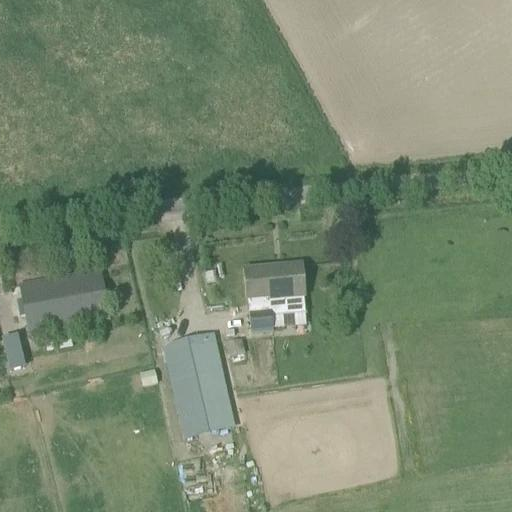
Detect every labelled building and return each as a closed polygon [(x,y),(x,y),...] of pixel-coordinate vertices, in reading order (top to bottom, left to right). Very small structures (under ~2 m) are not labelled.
[(270,320),(305,317),(300,267),(244,273),(248,313),(252,337),(272,334),(270,320)] [(27,336),(38,334),(109,321),(100,273),(19,288),(27,336)] [(40,344),(38,334),(27,336),(29,346),(40,344)] [(209,340),(160,352),(168,384),(182,442),(231,431),(209,340)] [(229,347),(231,359),(243,356),(240,344),(229,347)] [(155,374),(140,377),(143,390),(157,387),(155,374)]
